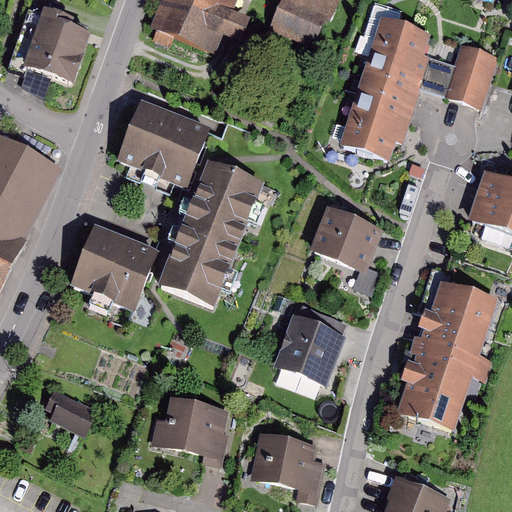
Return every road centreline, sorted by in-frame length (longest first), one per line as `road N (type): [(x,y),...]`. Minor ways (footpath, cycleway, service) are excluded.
road 1 (residential): [(450,138),(378,357),(342,511)]
road 2 (residential): [(92,136),(0,355)]
road 3 (residential): [(139,0),(92,136)]
